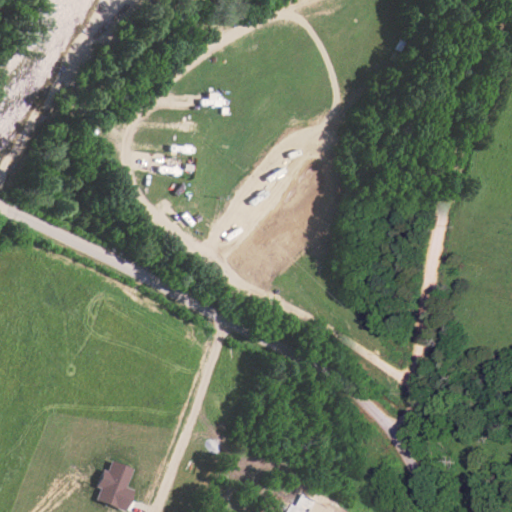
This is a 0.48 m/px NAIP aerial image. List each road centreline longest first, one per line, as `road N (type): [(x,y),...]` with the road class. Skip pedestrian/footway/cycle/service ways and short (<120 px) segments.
road 1 (residential): [(440,511),(399,434),(202,312),(29,222)]
road 2 (residential): [(399,434),(511,69)]
